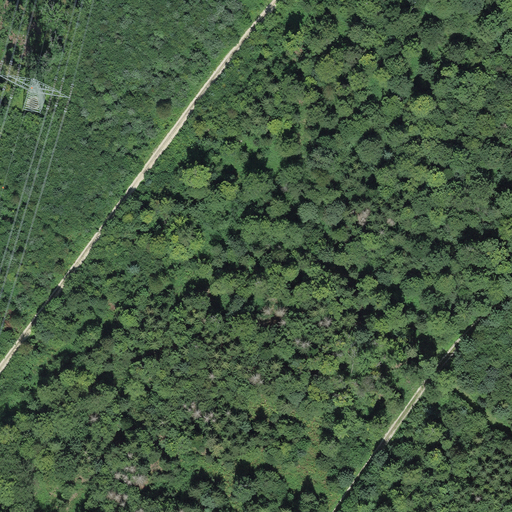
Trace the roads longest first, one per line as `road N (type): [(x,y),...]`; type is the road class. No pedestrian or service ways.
road 1 (track): [(0,366),(273,0)]
road 2 (track): [(511,292),(436,370),(333,511)]
